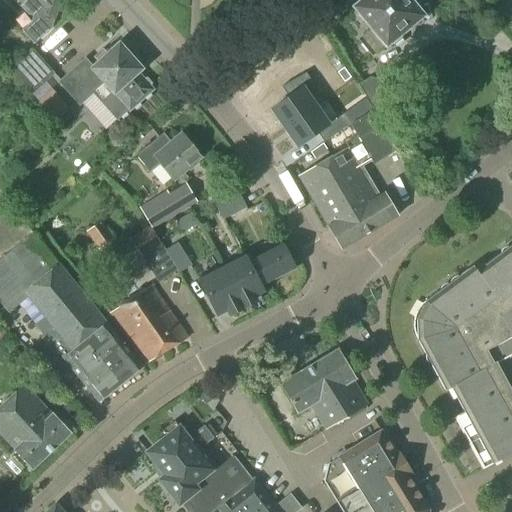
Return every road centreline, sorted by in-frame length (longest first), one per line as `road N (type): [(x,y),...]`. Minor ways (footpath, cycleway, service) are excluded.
road 1 (tertiary): [(334,287),(247,134),(120,0)]
road 2 (tertiary): [(78,463),(155,395),(334,287)]
road 3 (tertiary): [(457,511),(334,287)]
road 4 (tertiary): [(334,287),(511,153)]
